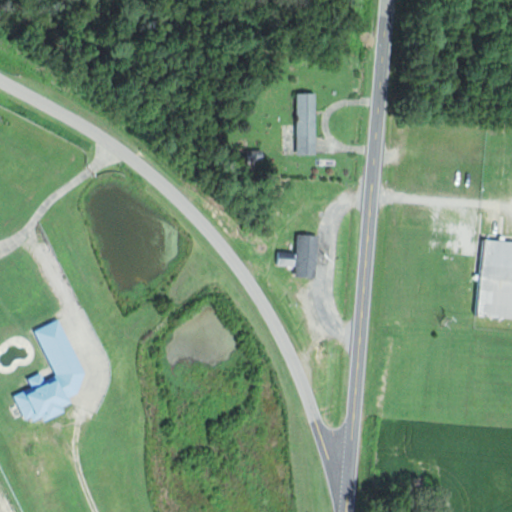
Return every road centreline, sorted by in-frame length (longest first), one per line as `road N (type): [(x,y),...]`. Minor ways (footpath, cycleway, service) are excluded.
road 1 (residential): [(343,511),(303,354),(216,233),(106,137),(0,81)]
road 2 (primary): [(348,511),(383,49)]
